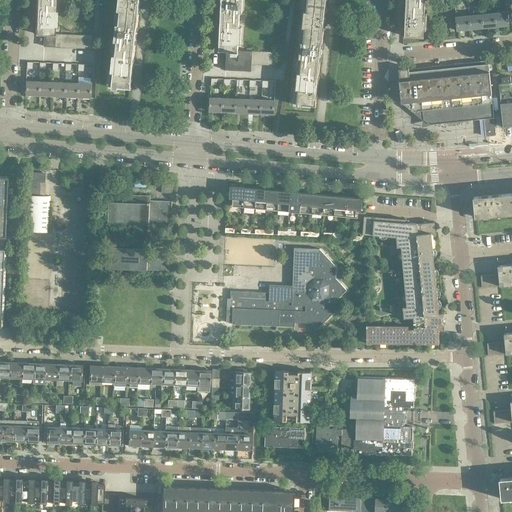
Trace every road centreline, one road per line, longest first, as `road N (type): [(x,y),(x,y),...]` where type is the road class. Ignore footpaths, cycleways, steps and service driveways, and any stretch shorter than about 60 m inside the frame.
road 1 (residential): [(468,359),(0,348)]
road 2 (residential): [(304,475),(0,463)]
road 3 (unclassified): [(188,160),(374,177)]
road 4 (unclassified): [(374,162),(190,144)]
road 5 (unclassified): [(190,144),(7,126)]
road 6 (unclassified): [(5,142),(188,160)]
road 7 (residential): [(190,144),(196,0)]
road 8 (residential): [(378,56),(511,45)]
road 9 (residential): [(7,126),(14,0)]
road 10 (residential): [(427,478),(304,475)]
